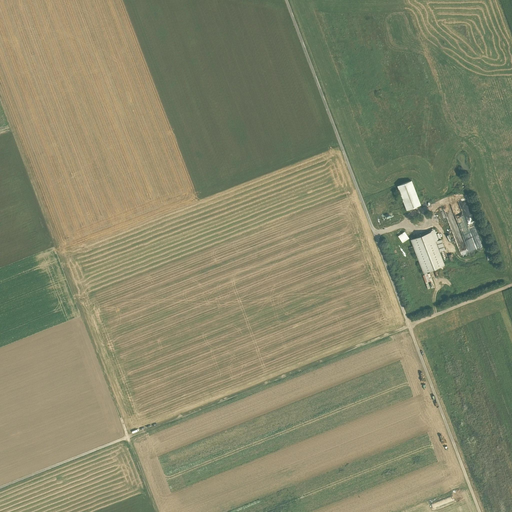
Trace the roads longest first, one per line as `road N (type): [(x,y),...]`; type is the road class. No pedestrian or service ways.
road 1 (track): [(0,487),(511,284)]
road 2 (track): [(479,511),(286,0)]
road 3 (track): [(0,91),(156,511)]
